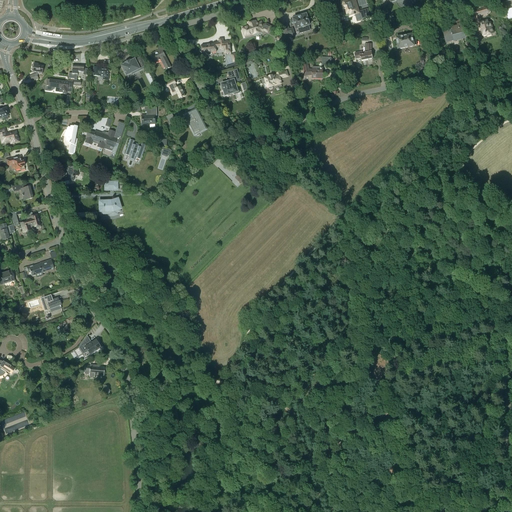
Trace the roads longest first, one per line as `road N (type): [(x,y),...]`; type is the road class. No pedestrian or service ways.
road 1 (unclassified): [(511,58),(357,94),(243,140),(216,120),(170,28),(264,0)]
road 2 (tertiary): [(137,511),(124,358),(91,309),(62,241)]
road 3 (primary): [(23,35),(97,39),(235,0)]
road 4 (tertiary): [(62,241),(5,43)]
road 5 (unclassified): [(511,467),(511,322)]
